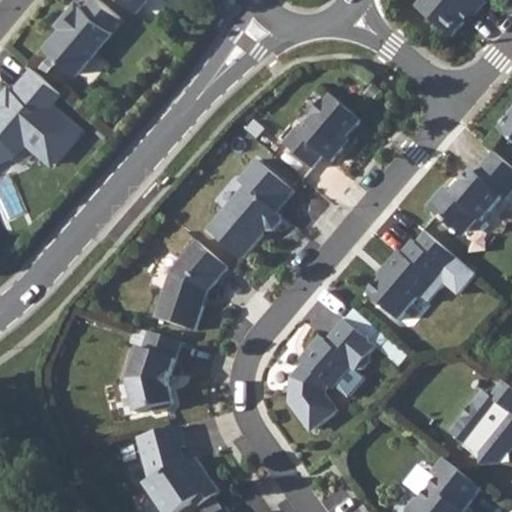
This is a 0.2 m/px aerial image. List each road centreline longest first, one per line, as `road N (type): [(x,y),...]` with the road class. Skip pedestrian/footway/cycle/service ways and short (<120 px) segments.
road 1 (residential): [(462,102),(259,340),(243,385),(254,434),(312,511)]
road 2 (residential): [(0,318),(269,19)]
road 3 (residential): [(350,14),(462,102)]
